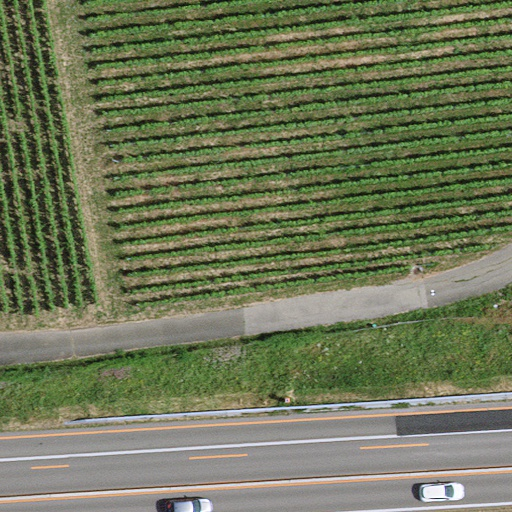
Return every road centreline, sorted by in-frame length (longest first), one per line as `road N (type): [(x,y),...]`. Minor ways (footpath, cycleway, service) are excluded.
road 1 (track): [(0,338),(322,310),(511,249)]
road 2 (motorway): [(511,464),(0,494)]
